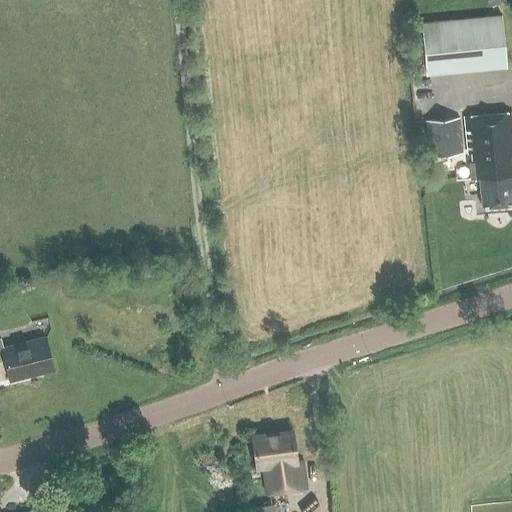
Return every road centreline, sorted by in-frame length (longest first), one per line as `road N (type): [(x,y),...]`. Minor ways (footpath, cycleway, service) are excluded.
road 1 (tertiary): [(0,463),(511,301)]
road 2 (track): [(317,358),(326,511)]
